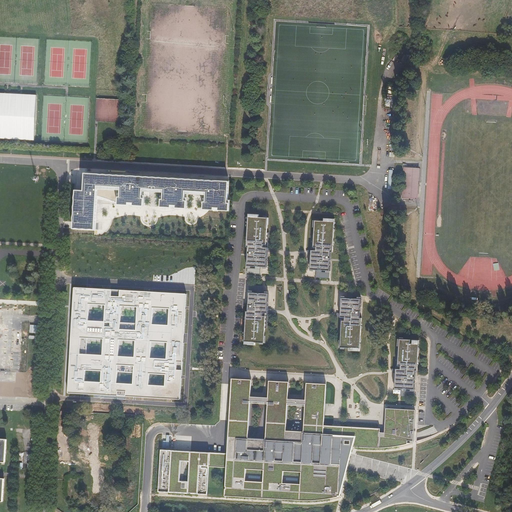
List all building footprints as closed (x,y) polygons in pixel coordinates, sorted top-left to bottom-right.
[(0,138),(35,139),(37,94),(0,92),(0,138)] [(415,165),(403,164),(400,202),(413,202),(413,200),(418,200),(420,167),(415,167),(415,165)] [(78,187),(77,187),(75,226),(98,228),(100,196),(120,200),(120,202),(146,203),(147,192),(145,192),(145,189),(166,190),(165,193),(164,193),(163,204),(189,206),(190,195),(188,195),(188,191),(208,192),(208,196),(206,196),(206,207),(232,208),(232,197),(230,197),(231,179),(87,170),(84,184),(78,187)] [(0,235),(7,236),(7,235),(9,209),(9,206),(9,204),(9,202),(10,195),(11,181),(11,174),(0,173),(0,235)] [(260,267),(266,268),(268,251),(269,233),(268,233),(268,226),(270,226),(270,219),(268,219),(268,217),(260,217),(260,215),(248,214),(247,249),(248,249),(246,267),(256,267),(260,267)] [(334,253),(336,220),(326,219),(326,222),(316,221),(315,248),(318,248),(318,252),(313,251),(313,252),(313,254),(312,270),(317,270),(322,270),(331,271),(332,252),(334,253)] [(322,270),(317,270),(316,278),(329,278),(329,274),(321,274),(322,270)] [(257,294),(263,294),(263,287),(249,286),(249,292),(257,292),(257,294)] [(69,393),(181,399),(187,294),(75,288),(69,393)] [(361,291),(345,290),(345,298),(347,298),(347,300),(359,300),(359,297),(361,297),(361,291)] [(269,311),(270,294),(263,294),(257,294),(250,293),(249,312),(247,312),(245,346),(256,346),(256,344),(265,345),(266,329),(268,329),(269,311)] [(351,352),(361,353),(363,320),(361,320),(363,301),(359,300),(347,300),(347,298),(345,298),(342,297),(342,315),(342,319),(347,319),(347,323),(344,323),(342,349),(351,349),(351,352)] [(29,327),(29,334),(40,335),(40,327),(29,327)] [(28,336),(29,352),(43,352),(43,344),(40,344),(40,336),(28,336)] [(412,342),(401,341),(400,368),(402,368),(402,371),(398,371),(397,372),(396,390),(401,390),(406,391),(416,391),(417,373),(419,372),(421,342),(414,342),(414,345),(411,345),(412,342)] [(307,402),(289,401),(290,384),(270,383),(269,399),(252,398),(253,382),(233,381),(228,455),(161,451),(159,493),(208,496),(209,468),(227,469),(226,489),(228,489),(227,492),(226,491),(226,498),(278,501),(309,503),(319,502),(327,502),(340,499),(341,498),(348,475),(353,455),(355,448),(374,449),(381,449),(386,449),(393,448),(401,447),(408,445),(408,442),(414,442),(416,410),(386,409),(386,434),(382,434),(381,434),(381,430),(336,428),(326,427),(328,387),(308,385),(307,402)] [(98,467),(101,423),(89,422),(87,452),(84,452),(83,461),(91,462),(90,476),(93,476),(93,489),(92,489),(91,495),(104,495),(105,467),(98,467)] [(134,507),(135,492),(119,491),(119,502),(113,501),(113,506),(134,507)]
